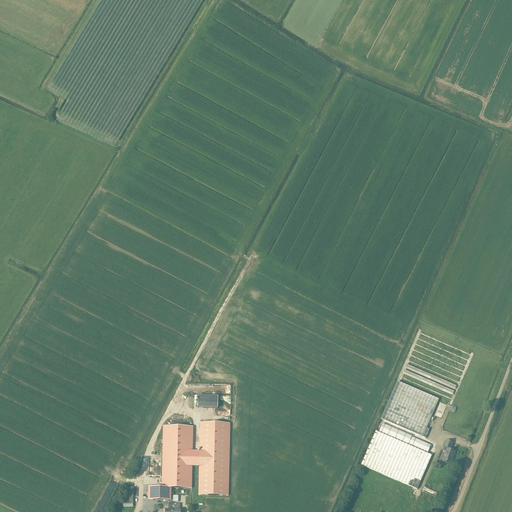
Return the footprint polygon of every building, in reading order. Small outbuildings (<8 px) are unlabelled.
[(422,350),(416,349),(420,357),(418,356),(419,357),(418,358),(422,365),(423,367),(429,368),(428,367),(437,368),(439,371),(440,370),(450,374),(445,376),(447,381),(440,380),(443,386),(441,385),(440,390),(452,395),(456,385),(451,383),(458,383),(470,351),(421,332),(420,336),(425,338),(419,337),(415,347),(422,350)] [(429,430),(426,428),(438,399),(397,381),(380,419),(425,438),(429,430)] [(230,395),(230,384),(212,384),(212,389),(213,389),(213,386),(218,386),(218,395),(230,395)] [(218,396),(198,396),(197,408),(218,408),(218,396)] [(435,415),(441,418),(447,405),(440,402),(435,415)] [(199,495),(228,496),(230,424),(200,423),(199,495)] [(379,432),(408,445),(428,453),(431,445),(412,437),(412,436),(383,423),(379,432)] [(167,501),(167,505),(171,505),(171,503),(171,489),(190,490),(191,429),(160,429),(159,489),(145,488),(145,501),(167,501)] [(361,465),(363,466),(417,489),(432,455),(375,431),(361,465)] [(442,460),(450,463),(455,452),(450,450),(450,449),(453,442),(447,440),(444,447),(443,451),(446,452),(442,460)]
